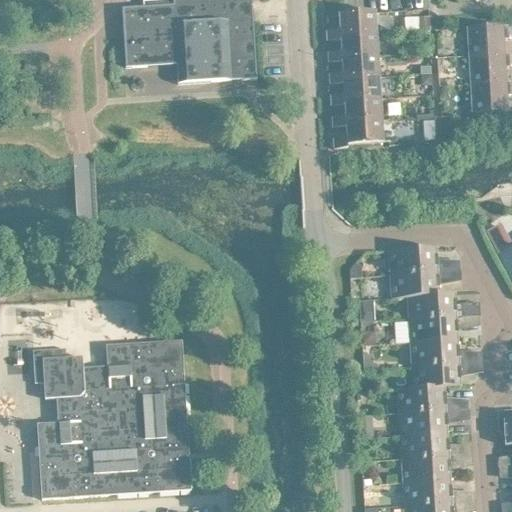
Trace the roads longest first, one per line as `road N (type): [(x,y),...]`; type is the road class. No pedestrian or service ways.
road 1 (residential): [(346,511),(329,236)]
road 2 (residential): [(329,236),(317,212),(302,0)]
road 3 (residential): [(511,307),(466,229),(329,236)]
road 4 (residential): [(489,511),(485,398),(500,378),(498,340),(511,319)]
